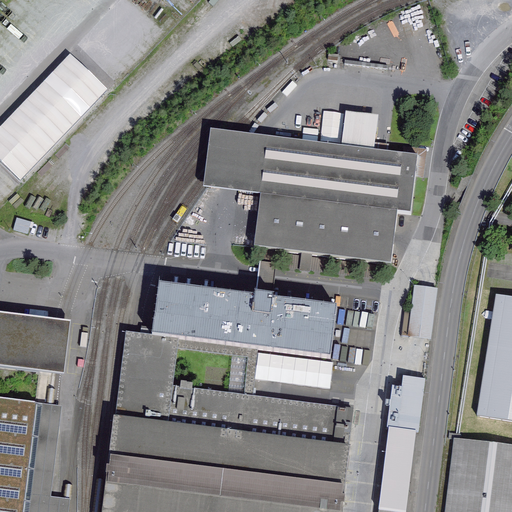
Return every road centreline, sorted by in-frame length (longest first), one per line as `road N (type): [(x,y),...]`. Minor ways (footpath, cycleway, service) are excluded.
road 1 (unclassified): [(511,134),(460,253),(425,511)]
road 2 (unknown): [(0,286),(83,310),(84,255)]
